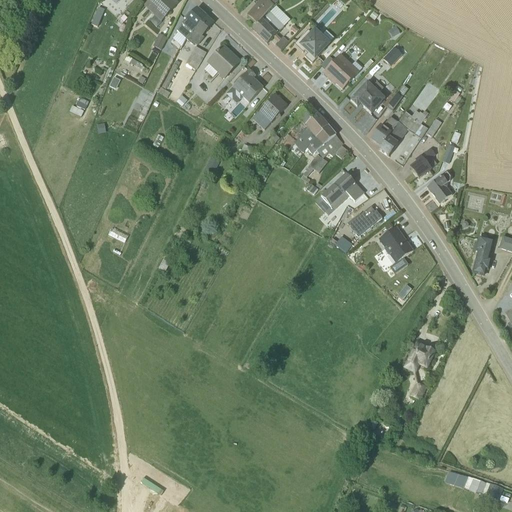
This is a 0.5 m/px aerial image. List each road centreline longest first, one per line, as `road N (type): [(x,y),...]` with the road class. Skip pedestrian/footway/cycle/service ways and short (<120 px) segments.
road 1 (residential): [(203,0),(376,169),(511,373)]
road 2 (track): [(124,511),(118,421),(91,317),(0,91)]
